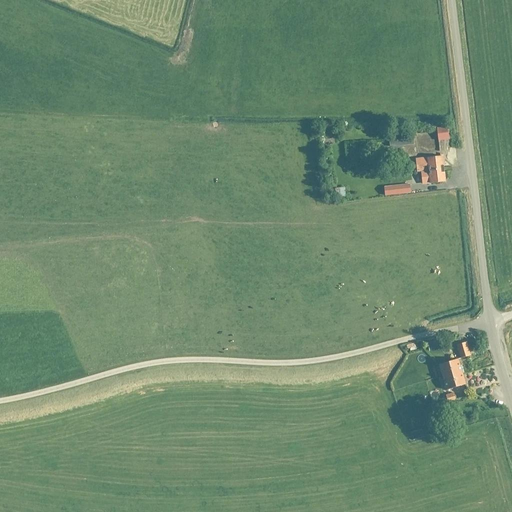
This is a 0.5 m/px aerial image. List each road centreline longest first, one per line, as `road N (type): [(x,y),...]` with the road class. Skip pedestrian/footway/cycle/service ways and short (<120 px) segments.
road 1 (unclassified): [(491,323),(310,361),(148,363),(0,401)]
road 2 (unclassified): [(491,323),(449,0)]
